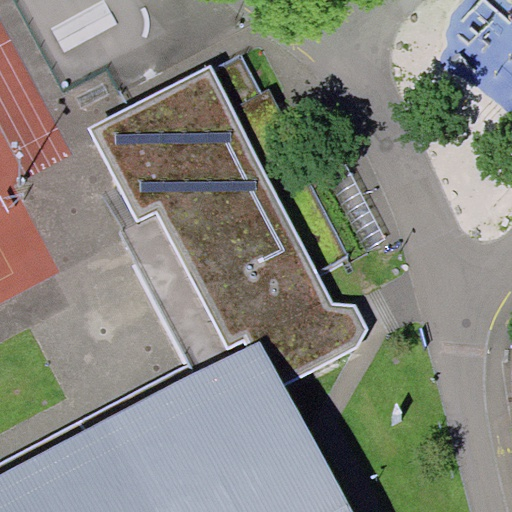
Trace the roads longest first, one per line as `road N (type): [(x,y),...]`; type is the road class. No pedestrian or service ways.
road 1 (residential): [(337,63),(464,363)]
road 2 (residential): [(464,363),(498,511)]
